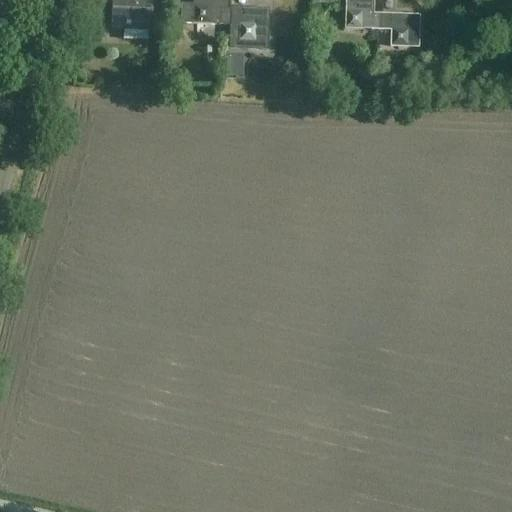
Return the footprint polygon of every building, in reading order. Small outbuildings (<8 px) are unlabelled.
[(152,25),(152,0),(108,0),(108,13),(114,13),(113,31),(148,32),(148,38),(160,38),(161,25),(152,25)] [(218,28),(232,28),(232,11),(227,11),(226,0),(194,0),(194,5),(182,5),(181,25),(218,26),(218,28)] [(383,33),(383,18),(374,18),(375,1),(347,1),(346,31),(383,33)] [(232,11),(232,28),(239,28),(239,45),(265,46),(266,13),(241,13),(241,12),(232,11)] [(383,18),(383,33),(393,33),(392,50),(418,51),(419,20),(383,18)]
